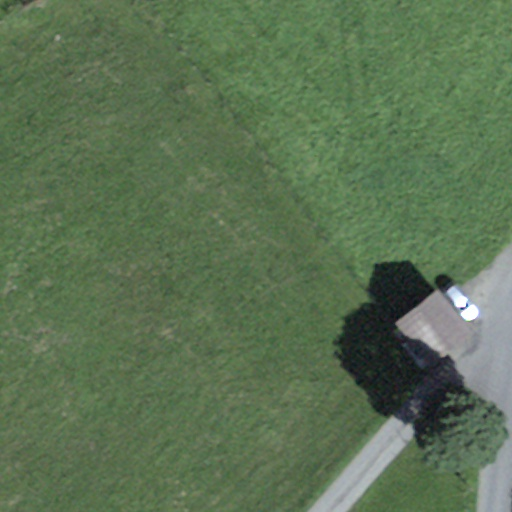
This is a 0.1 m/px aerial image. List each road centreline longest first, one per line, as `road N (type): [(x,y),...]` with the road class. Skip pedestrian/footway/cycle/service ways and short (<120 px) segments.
road 1 (unclassified): [(511,341),(425,393),(320,511)]
road 2 (unclassified): [(491,511),(511,365)]
